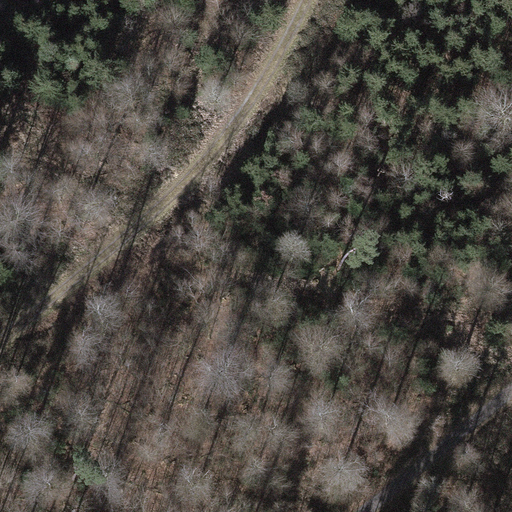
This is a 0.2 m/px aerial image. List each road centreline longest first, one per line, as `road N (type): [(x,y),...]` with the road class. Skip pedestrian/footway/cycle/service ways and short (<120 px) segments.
road 1 (track): [(0,342),(184,189),(295,40),(312,0)]
road 2 (track): [(511,403),(387,511)]
